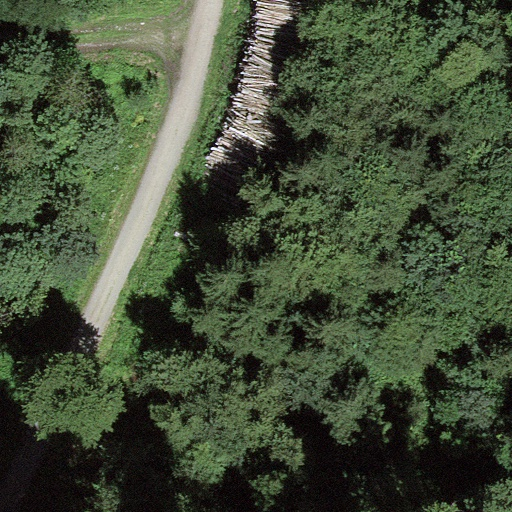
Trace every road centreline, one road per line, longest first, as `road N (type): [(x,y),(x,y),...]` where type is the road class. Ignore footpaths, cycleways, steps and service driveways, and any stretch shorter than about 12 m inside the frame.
road 1 (track): [(0,500),(157,130),(178,0)]
road 2 (track): [(169,55),(0,71)]
